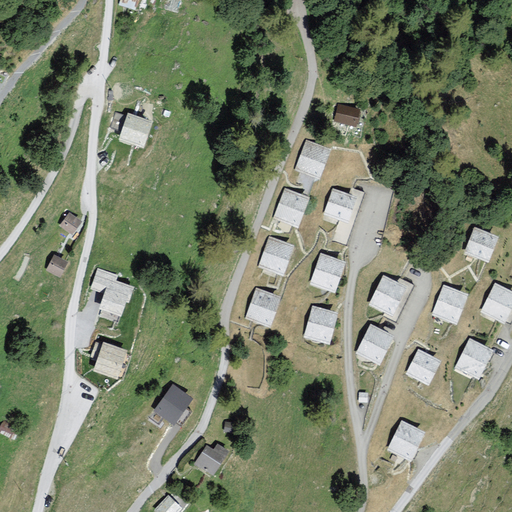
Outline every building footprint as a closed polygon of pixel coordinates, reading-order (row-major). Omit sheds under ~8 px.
[(142,0),(123,0),(121,8),(140,13),(142,0)] [(337,103),(334,120),(356,125),(360,108),(337,103)] [(155,122),(127,112),(117,141),(144,151),(155,122)] [(336,153),(309,142),(298,171),(325,181),(336,153)] [(314,198),(287,189),(276,220),(304,229),(314,198)] [(362,199),(335,190),(326,216),(353,225),(362,199)] [(86,223),(71,214),(62,229),(77,238),(86,223)] [(505,238),(478,228),(468,255),(495,266),(505,238)] [(298,247),(272,238),(262,267),(289,275),(298,247)] [(350,263),(323,254),(313,286),(339,294),(350,263)] [(72,265),(56,257),(48,273),(64,281),(72,265)] [(90,289),(104,294),(99,308),(121,316),(131,286),(116,281),(118,275),(97,268),(90,289)] [(412,289),(387,276),(372,305),(398,318),(412,289)] [(474,295),(447,284),(433,316),(461,328),(474,295)] [(511,289),(499,284),(486,314),(511,325),(511,289)] [(287,298),(259,289),(248,321),(276,330),(287,298)] [(342,313),(314,306),(306,338),(334,346),(342,313)] [(398,338),(373,325),(358,354),(383,367),(398,338)] [(499,350),(472,338),(458,368),(485,380),(499,350)] [(105,342),(95,371),(117,378),(127,349),(105,342)] [(447,361),(422,350),(410,376),(435,387),(447,361)] [(173,385),(155,410),(174,424),(192,399),(173,385)] [(405,421),(390,450),(416,463),(430,434),(405,421)] [(24,430),(6,422),(0,434),(0,435),(18,444),(24,430)] [(238,425),(228,424),(227,433),(238,434),(238,425)] [(231,459),(210,446),(197,466),(218,479),(231,459)] [(169,495),(155,509),(158,511),(176,511),(181,507),(169,495)]
